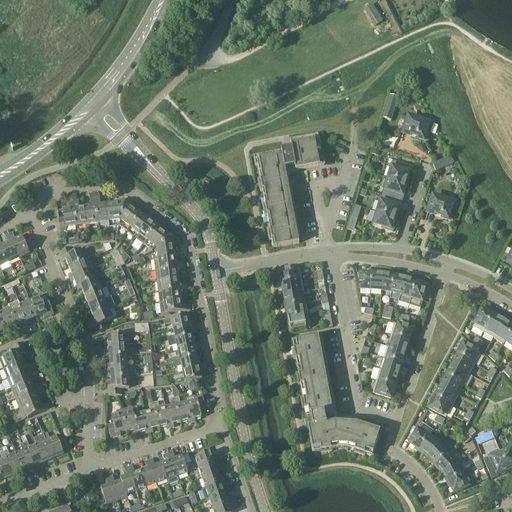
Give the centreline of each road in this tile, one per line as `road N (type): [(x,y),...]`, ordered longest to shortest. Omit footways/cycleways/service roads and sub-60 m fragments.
road 1 (residential): [(32,218),(56,193),(119,184),(186,236),(220,396),(218,424)]
road 2 (tertiary): [(265,511),(247,458),(214,272)]
road 3 (tertiary): [(214,272),(211,232),(200,212),(92,101)]
road 4 (residential): [(396,422),(353,410),(330,253)]
road 5 (residential): [(90,470),(90,350),(75,316)]
road 6 (residential): [(396,422),(442,275)]
road 7 (unclassified): [(213,47),(222,58),(250,51),(345,0)]
road 8 (residential): [(90,470),(218,424)]
road 9 (secondary): [(92,101),(159,0)]
